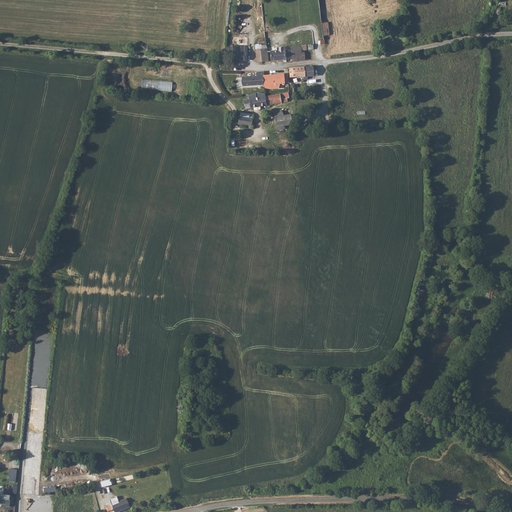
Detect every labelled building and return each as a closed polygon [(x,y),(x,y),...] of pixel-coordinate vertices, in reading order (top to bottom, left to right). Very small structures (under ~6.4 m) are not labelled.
[(322,21),(324,35),(330,33),(327,20),(322,21)] [(270,49),(271,59),(285,58),(285,61),(287,61),(287,60),(305,58),(304,50),(303,50),(303,48),(308,47),(309,47),(320,45),(320,43),(325,42),(325,38),(324,38),(321,38),(321,41),(307,43),(275,46),(275,49),(270,49)] [(233,44),(233,58),(247,59),(247,44),(233,44)] [(308,47),(309,58),(314,58),(325,56),(324,46),(309,47),(308,47)] [(319,75),(319,67),(313,67),(312,65),(309,65),(310,67),(306,67),(305,65),(303,65),(303,68),(289,69),(290,74),(291,79),(303,77),(303,80),(309,80),(309,77),(314,77),(315,75),(319,75)] [(257,77),(243,78),(243,88),(264,86),(269,90),(271,90),(279,90),(280,84),(288,85),(288,74),(272,76),(272,75),(269,75),(269,76),(264,77),(264,73),(257,73),(257,77)] [(172,91),(173,82),(142,79),(142,89),(172,91)] [(288,100),(289,99),(289,94),(288,94),(266,98),(266,94),(256,94),(249,98),(251,110),(288,103),(288,100)] [(290,126),(293,126),(291,117),(283,118),(275,120),(276,129),(284,128),(290,127),(290,126)] [(0,495),(0,504),(6,505),(6,507),(10,507),(11,496),(0,495)] [(118,511),(130,506),(129,505),(128,502),(119,505),(117,506),(115,502),(114,502),(113,503),(112,505),(113,506),(106,510),(107,511),(110,511),(114,510),(115,511),(118,511)]
